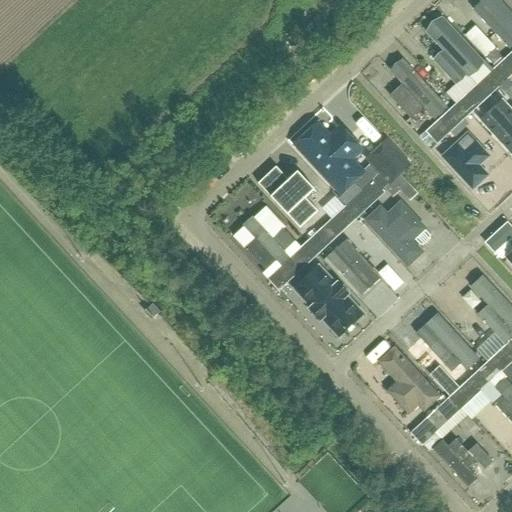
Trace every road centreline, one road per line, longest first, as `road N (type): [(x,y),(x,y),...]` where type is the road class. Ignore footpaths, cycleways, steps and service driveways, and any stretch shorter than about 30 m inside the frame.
road 1 (residential): [(330,373),(198,230),(197,210),(422,0)]
road 2 (residential): [(330,373),(511,206)]
road 3 (residential): [(460,511),(330,373)]
